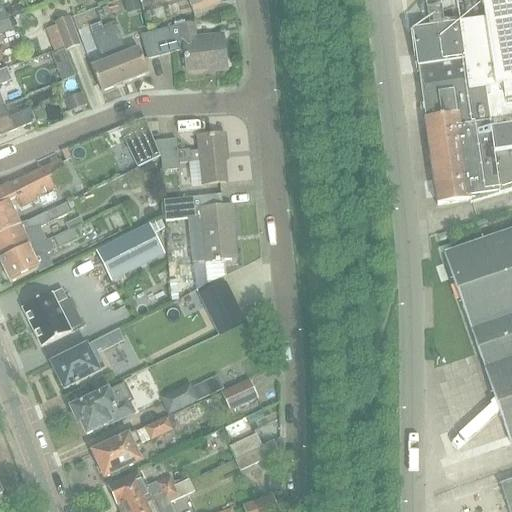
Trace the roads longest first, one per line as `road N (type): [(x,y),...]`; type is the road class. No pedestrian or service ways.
road 1 (secondary): [(413,511),(409,288),(375,0)]
road 2 (residential): [(295,511),(290,322),(265,99)]
road 3 (residential): [(0,163),(136,108),(265,99)]
road 4 (tertiary): [(49,511),(0,378)]
